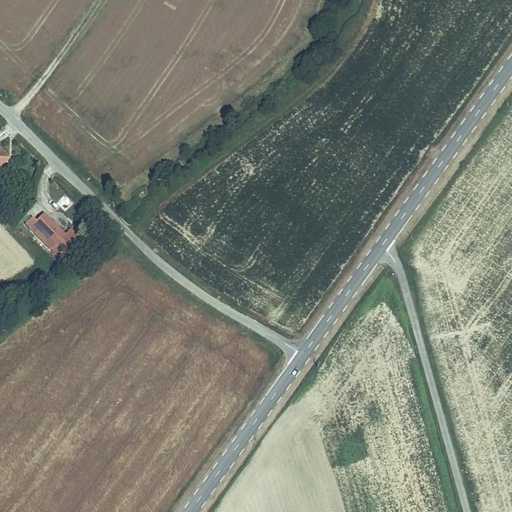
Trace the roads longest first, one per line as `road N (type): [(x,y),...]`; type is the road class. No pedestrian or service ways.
road 1 (unclassified): [(302,356),(170,272),(0,106)]
road 2 (unclassified): [(381,247),(401,275),(467,511)]
road 3 (secondary): [(511,66),(381,247)]
road 4 (track): [(311,0),(295,41),(181,142)]
road 5 (secondary): [(302,356),(189,511)]
road 6 (track): [(10,117),(98,0)]
road 7 (secondary): [(381,247),(302,356)]
